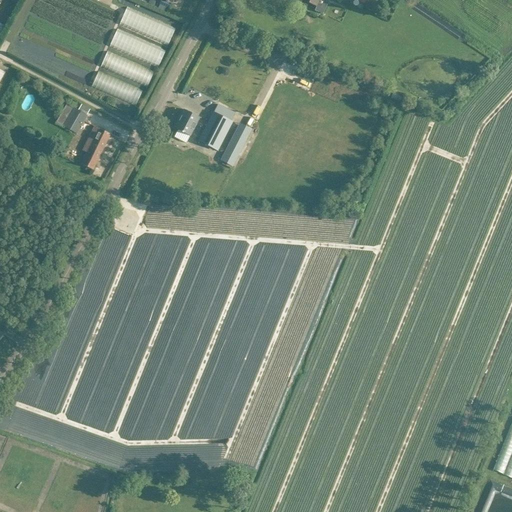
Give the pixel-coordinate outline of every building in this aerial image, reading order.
[(0,0),(0,10),(4,13),(10,3),(4,0),(0,0)] [(64,11),(67,2),(62,0),(47,0),(46,3),(64,11)] [(0,17),(0,44),(10,22),(0,17)] [(35,26),(53,34),(56,26),(38,18),(35,26)] [(56,64),(66,69),(70,60),(60,56),(56,64)] [(67,103),(56,121),(76,133),(87,115),(90,109),(82,104),(78,110),(67,103)] [(199,141),(217,150),(231,121),(230,120),(234,113),(218,104),(214,112),(213,112),(199,141)] [(184,109),(174,128),(190,136),(200,118),(184,109)] [(110,134),(101,129),(94,126),(83,150),(87,152),(81,164),(93,170),(110,134)] [(246,138),(234,132),(225,150),(237,156),(246,138)] [(0,511),(2,511),(41,511),(1,494),(0,494),(0,511)]
